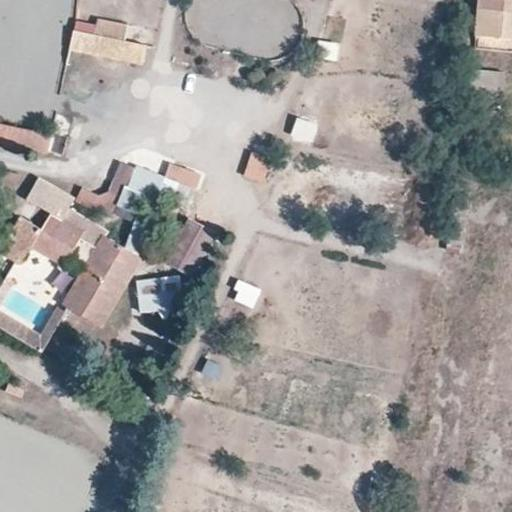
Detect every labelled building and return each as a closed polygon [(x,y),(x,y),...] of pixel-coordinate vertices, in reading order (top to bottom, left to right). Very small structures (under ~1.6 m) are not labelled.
[(511,37),(511,0),(478,0),(475,34),(511,37)] [(127,40),(131,24),(99,17),(95,34),(127,40)] [(74,30),(70,50),(144,65),(148,45),(127,40),(95,34),(74,30)] [(318,61),(338,64),(340,44),(320,42),(318,61)] [(504,103),(507,72),(473,69),(470,100),(504,103)] [(290,147),(310,149),(315,117),(294,114),(290,147)] [(0,122),(0,142),(47,153),(51,134),(0,122)] [(273,159),(255,153),(246,177),(264,183),(273,159)] [(190,205),(202,172),(170,160),(165,175),(122,160),(111,190),(100,194),(84,187),(78,200),(111,214),(113,210),(136,219),(125,244),(148,254),(173,198),(190,205)] [(96,247),(81,239),(92,221),(70,208),(76,197),(57,185),(43,209),(51,214),(43,228),(21,216),(0,251),(0,252),(21,265),(27,255),(44,265),(47,261),(63,270),(69,259),(84,267),(96,247)] [(193,280),(216,235),(186,219),(162,263),(193,280)] [(104,328),(145,259),(103,234),(96,247),(84,267),(62,304),(104,328)] [(8,278),(0,290),(0,330),(43,355),(67,314),(58,308),(43,334),(3,310),(18,284),(8,278)] [(138,282),(141,314),(184,310),(181,278),(138,282)] [(255,311),(263,290),(240,280),(232,301),(255,311)] [(218,362),(216,381),(233,383),(235,364),(218,362)] [(500,487),(504,468),(468,461),(465,480),(500,487)]
